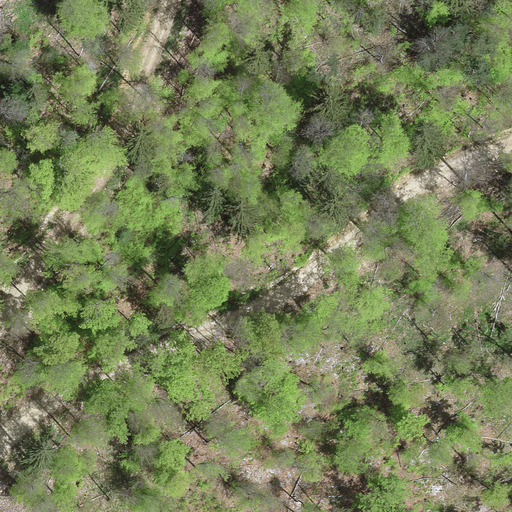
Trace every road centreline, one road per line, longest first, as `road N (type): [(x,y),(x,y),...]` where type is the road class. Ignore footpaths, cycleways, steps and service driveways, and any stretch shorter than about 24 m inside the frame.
road 1 (track): [(0,439),(59,394),(277,299),(392,202),(432,176),(511,145)]
road 2 (track): [(172,0),(123,132),(22,276),(0,324)]
